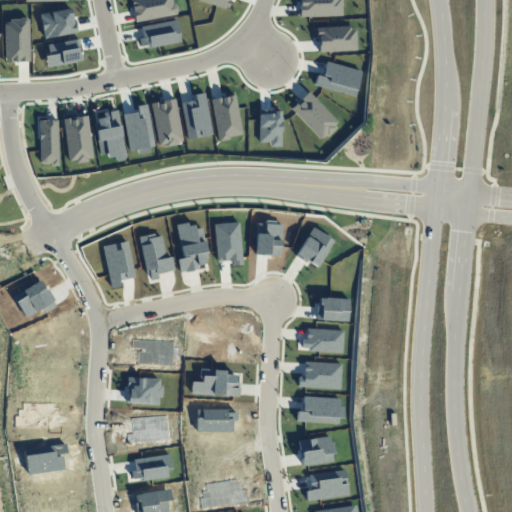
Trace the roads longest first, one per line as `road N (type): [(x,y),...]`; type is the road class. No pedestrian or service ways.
road 1 (secondary): [(470,511),(453,369),(487,0)]
road 2 (secondary): [(435,0),(443,104),(415,360),(423,511)]
road 3 (residential): [(6,90),(25,188),(100,298),(99,426),(111,511)]
road 4 (tertiary): [(338,189),(218,184),(164,192),(108,207),(0,257)]
road 5 (residential): [(6,90),(192,65),(245,34),(262,0)]
road 6 (residential): [(280,295),(274,413),(285,511)]
road 7 (residential): [(104,319),(209,293),(280,295)]
road 8 (tertiary): [(338,189),(364,203),(468,211)]
road 9 (tertiary): [(470,192),(369,182),(338,189)]
